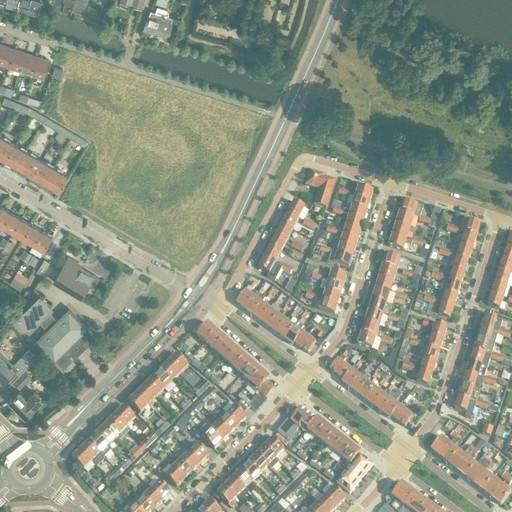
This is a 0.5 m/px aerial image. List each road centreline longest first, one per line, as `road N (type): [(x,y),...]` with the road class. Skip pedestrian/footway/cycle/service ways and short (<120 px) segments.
road 1 (residential): [(219,308),(302,157),(391,183)]
road 2 (secondary): [(228,239),(337,0)]
road 3 (residential): [(408,448),(437,410),(500,218)]
road 4 (residential): [(188,291),(0,180)]
road 5 (residential): [(391,183),(343,333),(311,372)]
road 6 (residential): [(298,386),(175,511)]
road 7 (residential): [(298,386),(396,465)]
road 8 (secondary): [(75,417),(163,329)]
road 9 (residential): [(408,448),(311,372)]
